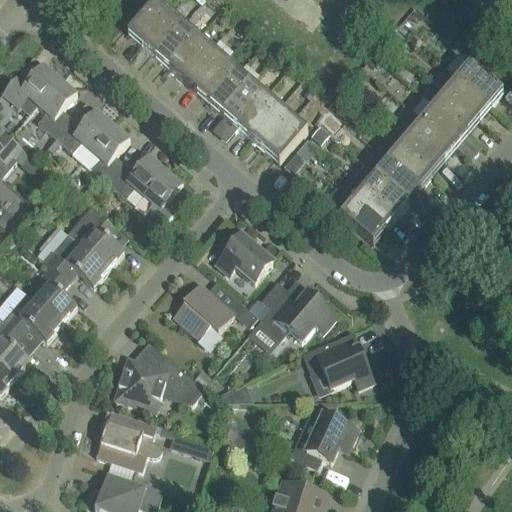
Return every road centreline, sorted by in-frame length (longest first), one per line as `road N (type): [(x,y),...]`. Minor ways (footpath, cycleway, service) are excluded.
road 1 (residential): [(0,502),(16,506),(40,490),(87,348),(223,182)]
road 2 (residential): [(223,182),(23,8)]
road 3 (residential): [(375,511),(414,382),(391,279)]
road 4 (residential): [(391,279),(369,282),(319,266),(223,182)]
road 5 (residential): [(511,125),(391,279)]
